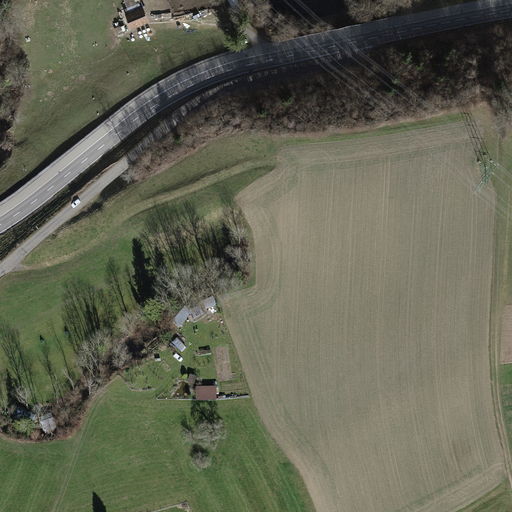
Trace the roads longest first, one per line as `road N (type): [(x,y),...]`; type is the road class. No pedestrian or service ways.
road 1 (unclassified): [(0,270),(181,115),(235,87),(355,55),(365,39)]
road 2 (primary): [(0,225),(178,91),(239,67),(365,39)]
road 3 (primary): [(365,39),(511,10)]
